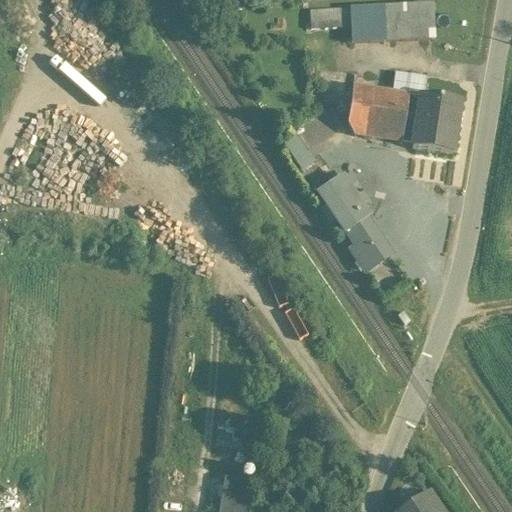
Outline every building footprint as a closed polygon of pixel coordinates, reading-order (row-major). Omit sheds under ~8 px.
[(433,6),(350,10),(350,29),(351,44),(434,40),(433,6)] [(350,10),(310,12),(310,31),(350,29),(350,10)] [(460,104),(424,98),(426,81),(394,76),(392,94),(408,96),(401,145),(412,147),(411,150),(452,156),(460,104)] [(392,94),(353,88),(347,127),(354,137),(400,144),(400,145),(401,145),(408,96),(392,94)] [(64,96),(43,106),(48,116),(69,105),(64,96)] [(282,145),(301,172),(314,163),(295,136),(282,145)] [(365,221),(338,182),(318,196),(344,235),(345,234),(355,248),(351,251),(365,273),(389,257),(375,236),(373,237),(363,222),(365,221)] [(208,307),(210,288),(188,286),(185,305),(208,307)] [(409,324),(403,315),(397,318),(404,328),(409,324)] [(253,485),(223,480),(219,502),(249,507),(253,485)] [(439,511),(427,495),(401,511),(439,511)] [(248,511),(249,507),(219,502),(217,511),(248,511)]
